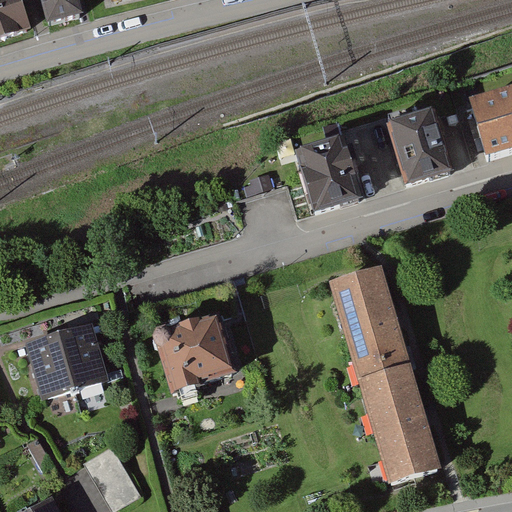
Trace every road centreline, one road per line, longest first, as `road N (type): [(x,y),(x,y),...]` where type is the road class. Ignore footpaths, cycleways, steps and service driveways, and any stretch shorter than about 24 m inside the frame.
road 1 (residential): [(0,313),(136,278),(168,284),(511,182)]
road 2 (residential): [(266,0),(0,71)]
